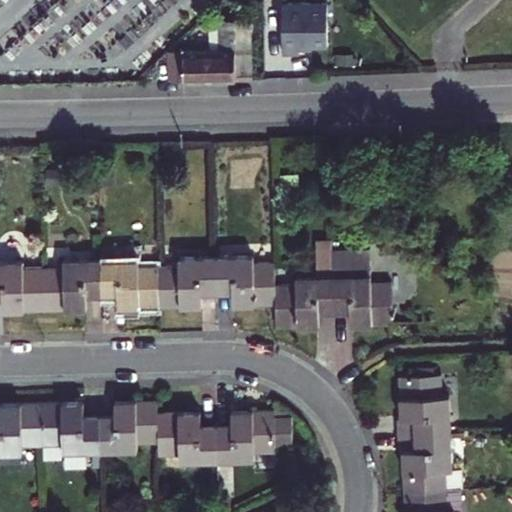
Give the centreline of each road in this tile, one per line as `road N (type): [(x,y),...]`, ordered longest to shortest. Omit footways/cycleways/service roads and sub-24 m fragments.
road 1 (residential): [(0,111),(511,98)]
road 2 (residential): [(0,360),(217,356),(286,371),(315,391),(348,437),(356,511)]
